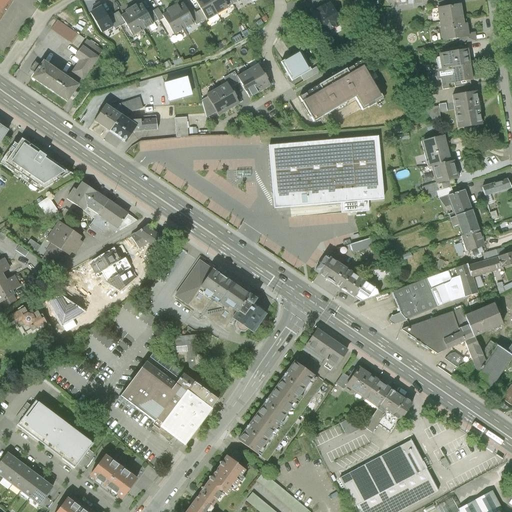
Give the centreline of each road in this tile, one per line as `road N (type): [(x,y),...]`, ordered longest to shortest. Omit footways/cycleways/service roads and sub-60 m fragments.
road 1 (primary): [(0,88),(305,299)]
road 2 (residential): [(150,511),(305,299)]
road 3 (primary): [(305,299),(511,439)]
road 4 (residential): [(277,0),(264,44),(280,91),(223,125)]
road 5 (residential): [(114,511),(5,425)]
